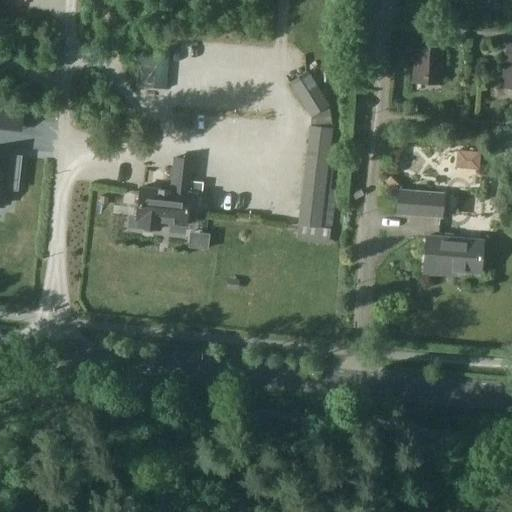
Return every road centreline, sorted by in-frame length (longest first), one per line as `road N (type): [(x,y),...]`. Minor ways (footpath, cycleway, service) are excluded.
road 1 (secondary): [(511,397),(0,347)]
road 2 (track): [(63,144),(70,0)]
